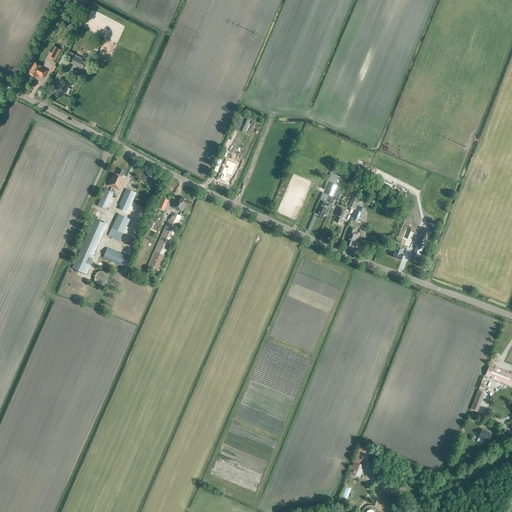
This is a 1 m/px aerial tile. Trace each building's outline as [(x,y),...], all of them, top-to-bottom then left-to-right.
[(55,61),(61,50),(53,45),(49,52),(50,52),(48,57),(55,61)] [(82,69),(86,62),(72,56),(69,63),(82,69)] [(43,69),(41,68),(42,66),(33,62),(27,73),(36,78),(37,75),(44,78),(48,71),(44,69),(43,69)] [(72,82),(61,77),(56,88),(58,89),(55,96),(60,98),(63,92),(66,93),(72,82)] [(228,182),(231,174),(233,175),(238,164),(229,160),(223,175),(222,179),(228,182)] [(122,176),(124,171),(119,169),(117,174),(113,173),(108,185),(120,191),(125,178),(122,176)] [(135,193),(139,184),(131,181),(127,190),(126,189),(117,209),(127,213),(136,193),(135,193)] [(338,186),(331,183),(326,194),(333,197),(338,186)] [(113,193),(105,189),(98,206),(106,209),(113,193)] [(186,206),(189,201),(181,197),(179,202),(176,200),(172,207),(181,212),(185,205),(186,206)] [(158,207),(163,209),(164,210),(168,201),(162,198),(158,207)] [(327,208),(329,204),(323,201),(321,205),(320,205),(320,206),(321,206),(317,214),(323,217),(326,209),(325,208),(326,207),(327,208)] [(345,219),(348,211),(339,207),(335,215),(338,217),(336,222),(339,224),(340,222),(341,223),(343,219),(345,219)] [(353,221),(356,222),(357,220),(358,220),(362,211),(356,209),(353,218),(354,218),(353,221)] [(409,247),(420,216),(409,212),(398,242),(409,247)] [(168,219),(146,268),(158,273),(183,217),(174,213),(173,216),(172,215),(169,219),(168,219)] [(119,241),(130,220),(119,214),(108,236),(119,241)] [(85,274),(93,255),(106,225),(93,219),(72,268),(85,274)] [(426,253),(436,227),(425,222),(415,249),(426,253)] [(356,242),(359,233),(355,232),(356,228),(350,226),(345,238),(348,239),(346,245),(351,247),(353,241),(356,242)] [(397,245),(392,257),(401,261),(403,254),(402,254),(404,248),(397,245)] [(123,267),(128,257),(107,248),(103,258),(123,267)] [(418,263),(421,256),(414,253),(411,261),(418,263)] [(511,384),(511,374),(489,365),(485,376),(511,386),(511,384)] [(477,412),(485,393),(478,390),(471,409),(477,412)] [(490,439),(492,434),(489,433),(490,432),(482,429),(478,438),(484,441),(485,437),(490,439)] [(363,453),(358,451),(349,473),(359,477),(363,466),(359,464),(363,453)]
